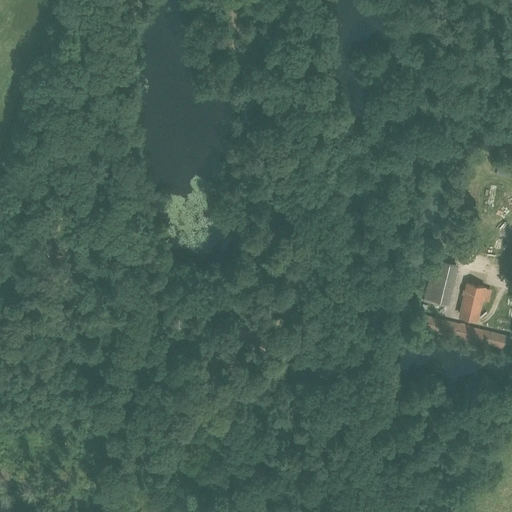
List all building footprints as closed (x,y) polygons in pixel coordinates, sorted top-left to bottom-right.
[(498,167),(496,174),(510,178),(511,170),(498,167)] [(468,195),(462,193),(452,191),(442,232),(459,236),(468,195)] [(455,303),(464,264),(443,258),(433,297),(455,303)] [(477,319),(485,286),(469,283),(461,315),(477,319)] [(497,329),(508,329),(508,318),(497,318),(497,329)]
